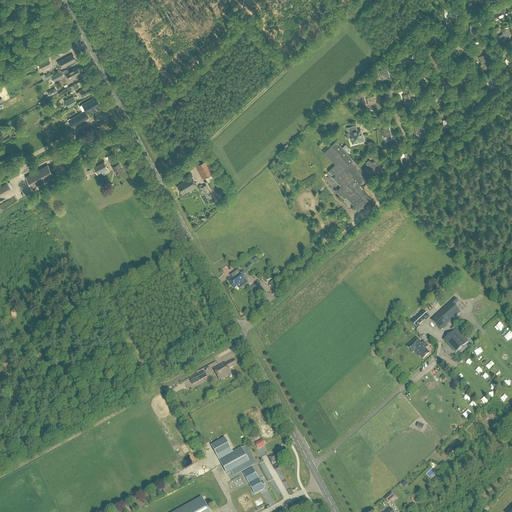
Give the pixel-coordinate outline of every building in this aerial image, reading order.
[(506,10),(502,2),(495,6),(498,13),(506,10)] [(457,10),(456,6),(444,8),(445,16),(455,15),(455,11),(457,10)] [(478,31),(478,23),(470,24),(470,32),(478,31)] [(511,37),(507,24),(504,25),(504,27),(502,27),(503,31),(501,34),(500,35),(501,40),(511,37)] [(435,38),(434,30),(425,31),(426,39),(435,38)] [(465,49),(458,42),(452,48),(458,55),(465,49)] [(412,59),(411,52),(402,53),(404,61),(412,59)] [(481,63),(480,63),(480,64),(479,64),(479,65),(479,66),(480,66),(480,67),(481,68),(482,68),(483,68),(484,68),(484,67),(485,67),(485,66),(489,64),(489,63),(491,62),(490,59),(488,60),(485,53),(478,56),(481,63)] [(72,55),(71,54),(57,61),(61,68),(76,60),(73,54),(72,55)] [(47,58),(38,62),(42,70),(51,66),(47,58)] [(81,73),(77,66),(68,71),(67,69),(62,71),(62,70),(51,76),(53,81),(64,75),(65,76),(67,75),(70,80),(74,78),(74,77),(81,73)] [(387,67),(382,69),(382,67),(378,69),(378,70),(381,79),(386,78),(386,79),(390,77),(387,67)] [(429,68),(422,73),(427,81),(431,78),(432,79),(434,78),(429,68)] [(463,71),(456,76),(462,84),(465,81),(466,82),(469,79),(463,71)] [(493,78),(486,82),(490,89),(497,84),(493,78)] [(89,87),(88,86),(79,91),(83,97),(93,92),(90,86),(89,87)] [(57,92),(55,87),(48,91),(50,96),(57,92)] [(442,91),(435,95),(440,102),(446,98),(442,91)] [(404,100),(403,101),(403,102),(402,102),(402,103),(402,104),(403,104),(403,105),(404,105),(404,106),(405,106),(406,106),(407,105),(408,105),(408,104),(413,102),(409,92),(402,94),(404,100)] [(78,100),(76,95),(65,101),(66,102),(69,107),(69,108),(74,104),(74,103),(78,100)] [(367,101),(370,100),(371,104),(376,102),(374,95),(366,97),(367,101)] [(101,105),(96,96),(83,104),(88,112),(93,110),(94,111),(97,110),(96,108),(101,105)] [(475,106),(473,98),(466,100),(467,107),(475,106)] [(85,110),(68,119),(72,126),(89,117),(85,110)] [(450,119),(443,120),(444,127),(451,126),(450,119)] [(423,123),(417,124),(417,126),(415,126),(416,134),(418,134),(419,137),(425,136),(423,123)] [(357,130),(356,125),(346,127),(347,132),(346,132),(347,135),(346,136),(346,137),(347,137),(347,138),(348,138),(349,138),(349,137),(351,136),(353,142),(363,139),(360,129),(357,130)] [(381,129),(383,134),(385,133),(386,136),(391,135),(389,127),(381,129)] [(348,163),(330,143),(323,149),(336,163),(330,169),(329,171),(332,174),(331,175),(334,179),(337,176),(338,177),(338,183),(341,186),(337,189),(335,188),(335,191),(337,191),(340,195),(341,194),(344,198),(346,196),(354,205),(357,208),(368,198),(368,196),(365,193),(366,192),(365,192),(365,193),(362,190),(364,188),(360,183),(361,183),(360,183),(362,182),(360,180),(363,177),(365,179),(368,176),(360,167),(353,159),(348,163)] [(410,162),(408,155),(407,155),(407,154),(405,154),(405,156),(401,157),(403,165),(410,162)] [(220,173),(210,156),(195,165),(203,178),(205,176),(207,180),(220,173)] [(368,165),(370,173),(379,170),(378,165),(380,164),(379,159),(371,161),(370,160),(369,160),(368,159),(367,160),(365,161),(365,162),(365,163),(366,164),(367,165),(368,165)] [(104,161),(94,166),(98,173),(108,168),(104,161)] [(125,173),(119,162),(112,166),(118,176),(125,173)] [(54,175),(47,164),(26,176),(32,187),(54,175)] [(197,185),(192,175),(183,180),(184,181),(177,185),(182,193),(188,189),(189,190),(197,185)] [(0,195),(11,189),(7,183),(0,186),(0,195)] [(363,215),(370,208),(368,206),(361,212),(363,215)] [(231,276),(232,277),(229,280),(235,289),(245,281),(242,276),(245,274),(242,270),(240,272),(238,270),(231,276)] [(266,295),(258,283),(251,288),(252,289),(251,289),(250,292),(255,292),(260,299),(266,295)] [(458,302),(455,299),(431,320),(440,331),(460,313),(454,306),(458,302)] [(430,318),(423,311),(411,323),(417,329),(420,327),(419,326),(425,321),(426,321),(430,318)] [(468,342),(456,329),(443,340),(455,354),(468,342)] [(424,342),(421,344),(417,340),(407,348),(412,354),(414,353),(419,359),(420,358),(423,361),(429,355),(424,350),(428,347),(424,342)] [(233,361),(232,360),(225,364),(224,363),(221,365),(219,366),(213,369),(220,381),(231,375),(229,370),(230,370),(230,369),(232,368),(233,368),(237,366),(234,360),(233,361)] [(207,377),(204,371),(192,377),(192,378),(189,380),(191,383),(194,381),(195,383),(199,381),(207,377)] [(266,445),(263,439),(255,443),(258,449),(266,445)] [(241,448),(219,460),(225,472),(247,460),(241,448)] [(288,456),(284,449),(269,457),(273,464),(288,456)] [(264,489),(253,468),(228,482),(234,493),(250,484),(255,494),(264,489)] [(227,497),(222,489),(221,489),(220,487),(209,493),(215,503),(227,497)] [(208,511),(201,498),(197,501),(193,493),(159,511),(208,511)] [(394,498),(390,494),(384,500),(388,503),(394,498)]
